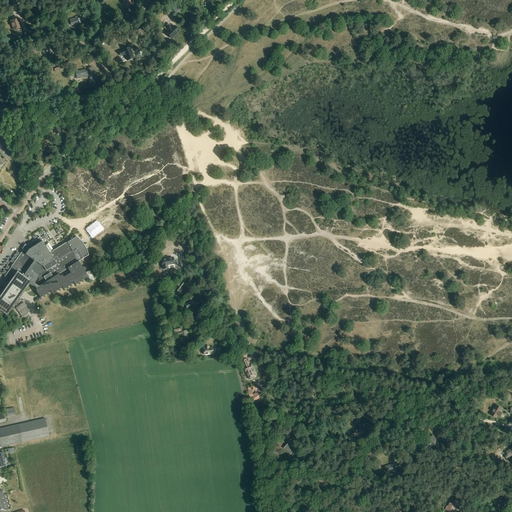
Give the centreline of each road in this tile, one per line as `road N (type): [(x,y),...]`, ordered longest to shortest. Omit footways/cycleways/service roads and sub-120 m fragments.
road 1 (unclassified): [(0,238),(45,173),(162,72)]
road 2 (track): [(273,511),(263,446),(272,428),(308,428),(353,464)]
road 3 (track): [(7,109),(94,93),(158,67)]
road 4 (track): [(60,218),(72,225),(167,164),(190,169)]
road 5 (track): [(117,85),(97,53),(46,24),(33,0)]
